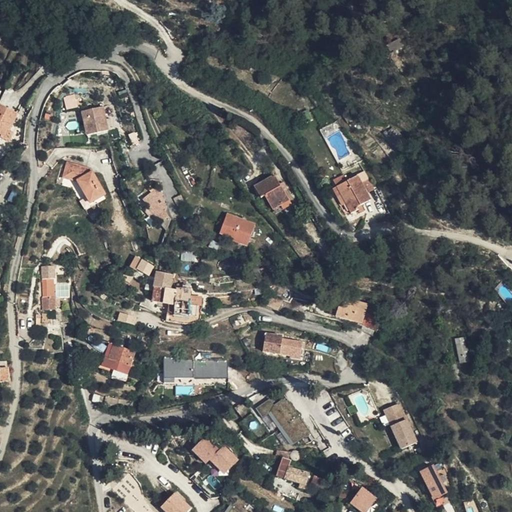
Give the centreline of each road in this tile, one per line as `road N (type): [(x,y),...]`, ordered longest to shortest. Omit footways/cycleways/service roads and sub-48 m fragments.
road 1 (residential): [(503,247),(455,228),(343,229),(248,115),(180,82),(145,49),(107,46),(58,76),(39,97),(30,126),(32,190),(9,303),(15,381),(0,458)]
road 2 (track): [(103,511),(97,425),(109,418),(146,419),(264,383),(338,382),(348,373),(353,343),(280,317)]
road 3 (track): [(96,443),(108,439),(161,466),(197,511)]
